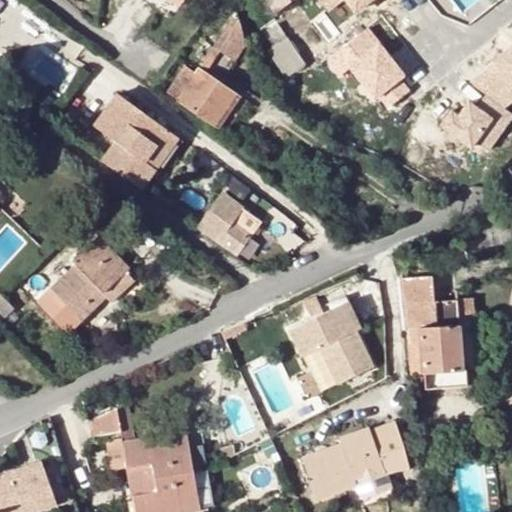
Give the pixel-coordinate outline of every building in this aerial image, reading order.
[(256,0),(258,14),(279,13),(278,0),(256,0)] [(382,0),(326,0),(331,7),(341,0),(351,0),(360,14),(382,0)] [(235,58),(244,45),(245,42),(239,14),(236,11),(215,44),(235,58)] [(276,25),(261,34),(270,47),(266,50),(285,78),(305,64),(287,37),(285,38),(276,25)] [(370,25),(329,58),(342,74),(353,66),(389,109),(419,84),(370,25)] [(511,45),(474,74),(498,108),(511,98),(511,45)] [(196,72),(185,65),(168,91),(178,98),(176,101),(214,124),(236,91),(200,66),(196,72)] [(144,161),(166,129),(117,93),(95,124),(116,140),(102,160),(143,189),(157,171),(144,161)] [(144,161),(157,171),(159,172),(182,140),(166,129),(144,161)] [(223,194),(198,227),(238,254),(252,235),(233,222),(244,208),(223,194)] [(511,239),(511,218),(497,221),(500,242),(511,239)] [(500,242),(497,221),(456,228),(460,249),(500,242)] [(82,319),(107,295),(104,293),(109,287),(117,295),(135,279),(127,270),(130,267),(101,236),(74,261),(77,264),(52,287),(82,319)] [(461,338),(458,315),(457,299),(436,302),(433,275),(402,278),(407,328),(412,374),(424,373),(426,389),(468,385),(466,369),(464,369),(461,338)] [(104,293),(107,295),(112,301),(117,295),(109,287),(104,293)] [(0,291),(0,313),(3,316),(13,305),(0,291)] [(457,299),(458,315),(474,313),(473,298),(457,299)] [(349,301),(344,303),(357,330),(362,328),(349,301)] [(374,366),(357,330),(344,303),(290,329),(303,356),(321,347),(338,383),(374,366)] [(311,371),(299,377),(308,398),(321,392),(311,371)] [(122,431),(132,430),(129,405),(90,420),(93,435),(106,433),(107,441),(123,439),(122,431)] [(384,469),(386,473),(410,464),(408,446),(397,423),(370,432),(369,428),(340,438),(342,444),(303,458),(317,500),(357,485),(356,479),(384,469)] [(132,430),(122,431),(123,439),(123,443),(133,441),(132,430)] [(200,430),(187,432),(194,471),(207,469),(200,430)] [(130,481),(194,471),(187,432),(133,441),(123,443),(128,468),(130,481)] [(123,439),(107,441),(112,471),(128,468),(123,443),(123,439)] [(38,463),(0,476),(0,511),(7,511),(21,508),(22,511),(36,511),(54,506),(38,463)] [(213,506),(207,469),(194,471),(200,508),(213,506)] [(356,479),(357,485),(360,491),(388,481),(386,473),(384,469),(356,479)] [(181,511),(200,508),(194,471),(130,481),(135,511),(181,511)]
